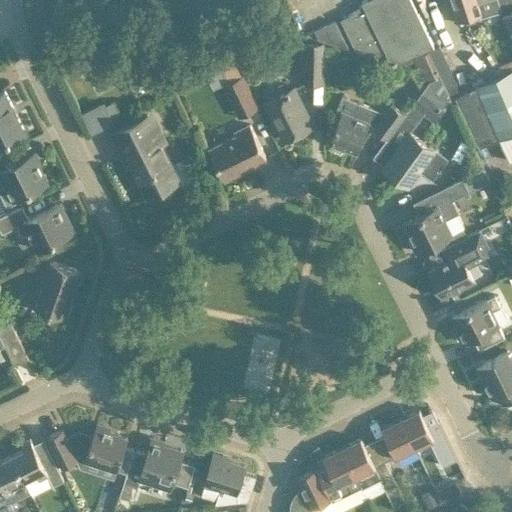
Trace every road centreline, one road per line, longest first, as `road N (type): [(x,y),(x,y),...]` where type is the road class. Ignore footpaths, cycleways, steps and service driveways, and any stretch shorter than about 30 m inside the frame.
road 1 (residential): [(130,264),(324,170),(335,174),(435,370)]
road 2 (residential): [(130,264),(13,28),(11,0)]
road 3 (residential): [(282,442),(81,377)]
road 4 (residential): [(435,370),(282,442)]
road 5 (residential): [(81,377),(130,264)]
